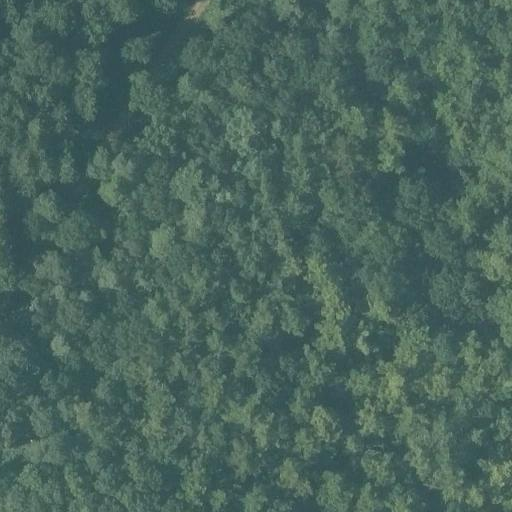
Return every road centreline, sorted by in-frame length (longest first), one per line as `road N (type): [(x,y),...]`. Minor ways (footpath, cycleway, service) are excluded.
road 1 (track): [(0,196),(60,231),(72,270),(118,315),(201,360),(224,392),(232,462),(259,511)]
road 2 (track): [(0,309),(199,0)]
